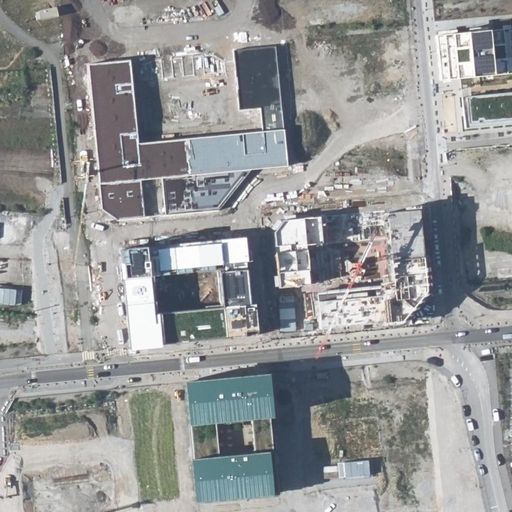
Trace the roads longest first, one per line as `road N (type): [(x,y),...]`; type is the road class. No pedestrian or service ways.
road 1 (tertiary): [(276,353),(0,383)]
road 2 (residential): [(453,337),(432,146)]
road 3 (residential): [(459,511),(441,338)]
road 4 (tertiary): [(441,338),(276,353)]
road 5 (residential): [(276,353),(299,511)]
road 6 (residential): [(432,146),(417,0)]
